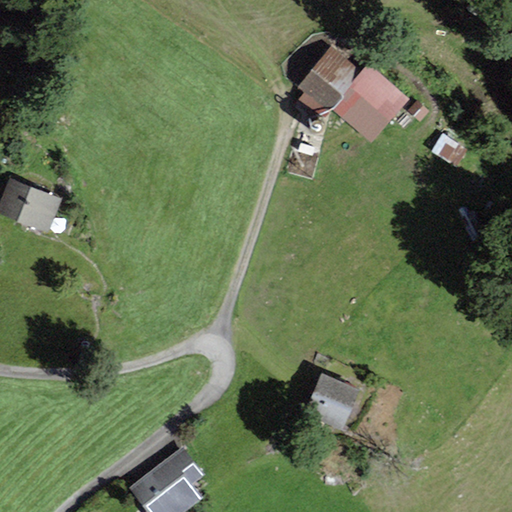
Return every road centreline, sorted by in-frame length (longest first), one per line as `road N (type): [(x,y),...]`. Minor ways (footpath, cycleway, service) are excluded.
road 1 (residential): [(63,511),(214,389),(222,361),(211,345)]
road 2 (residential): [(211,345),(96,372),(0,371)]
road 3 (residential): [(211,345),(280,147)]
road 4 (track): [(280,147),(276,80),(214,0)]
